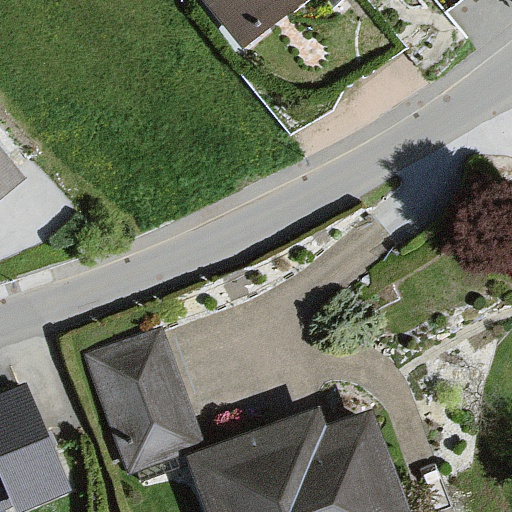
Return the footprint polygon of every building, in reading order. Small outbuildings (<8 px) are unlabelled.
[(203,0),(238,44),(295,0),(203,0)] [(0,159),(0,190),(15,178),(0,159)] [(198,441),(159,331),(91,355),(129,465),(198,441)] [(0,511),(0,504),(13,500),(17,510),(65,491),(24,389),(0,398),(0,511)] [(217,448),(198,455),(217,511),(402,511),(369,416),(321,432),(314,414),(217,448)]
